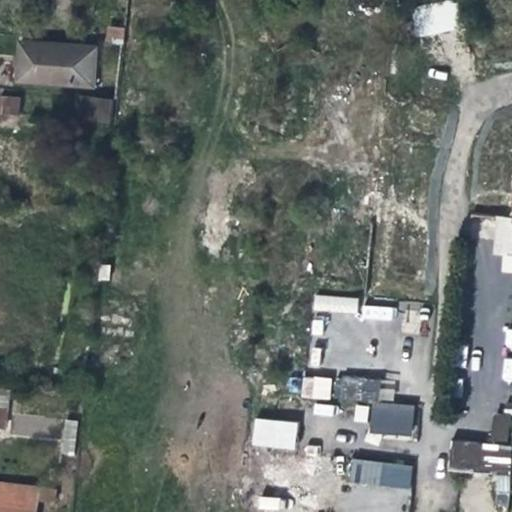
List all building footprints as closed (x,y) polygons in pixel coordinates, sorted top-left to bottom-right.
[(413,2),(412,33),(456,34),(457,4),(413,2)] [(121,44),(123,27),(107,26),(106,42),(121,44)] [(21,39),(18,78),(94,86),(97,47),(21,39)] [(0,113),(16,116),(18,96),(0,94),(0,113)] [(75,121),(111,125),(113,98),(77,95),(75,121)] [(511,217),(498,217),(496,272),(511,272),(511,217)] [(357,313),(357,296),(313,295),(313,311),(357,313)] [(362,316),(392,322),(394,309),(364,303),(362,316)] [(302,376),(301,398),(330,398),(330,376),(302,376)] [(368,433),(411,436),(414,404),(392,403),(394,382),(337,377),(335,400),(371,403),(368,433)] [(13,412),(10,432),(52,439),(55,419),(13,412)] [(508,443),(510,414),(493,413),(490,442),(508,443)] [(250,444),(294,450),(298,423),(254,417),(250,444)] [(511,446),(451,438),(448,469),(508,476),(511,448),(511,446)] [(410,489),(413,465),(351,458),(348,482),(410,489)] [(494,509),(508,509),(509,476),(495,476),(494,509)] [(0,480),(0,485),(57,491),(57,487),(0,480)] [(56,501),(57,491),(0,485),(0,511),(36,511),(38,499),(56,501)]
